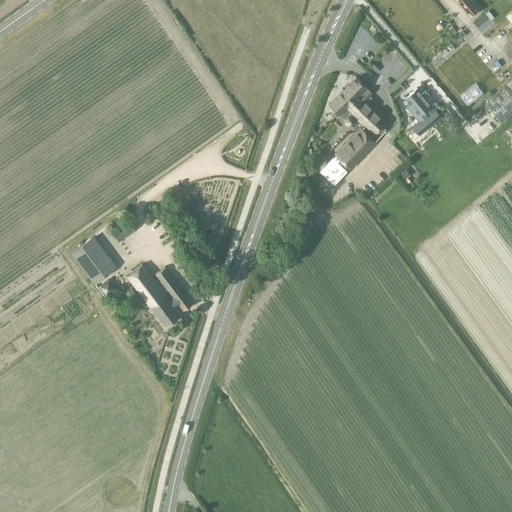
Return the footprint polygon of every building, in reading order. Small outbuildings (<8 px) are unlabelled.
[(479,8),(471,0),(457,0),(471,15),(479,8)] [(323,172),(338,184),(350,170),(340,162),(343,158),(353,167),(377,140),(376,139),(387,127),(383,124),(388,118),(365,98),(371,91),(355,76),(330,105),(345,118),(344,121),(349,125),(354,125),(354,124),(355,126),(356,131),(357,132),(338,154),(339,154),(336,158),(335,157),(323,172)] [(511,81),(511,82),(487,103),(502,121),(511,112),(511,81)] [(401,83),(393,90),(397,95),(405,88),(401,83)] [(441,115),(427,99),(417,87),(405,97),(410,103),(407,106),(419,120),(413,125),(420,134),(441,115)] [(480,154),(455,176),(471,195),(496,173),(480,154)] [(390,176),(376,161),(371,165),(385,180),(390,176)] [(119,239),(134,229),(128,221),(114,232),(119,239)] [(93,236),(71,252),(94,282),(116,266),(93,236)] [(192,303),(165,266),(155,273),(173,296),(170,298),(143,263),(128,275),(166,326),(181,314),(175,307),(179,304),(184,310),(192,303)]
